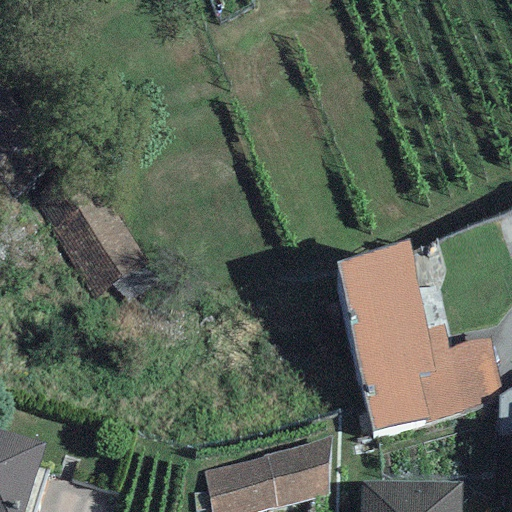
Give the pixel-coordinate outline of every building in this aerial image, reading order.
[(71,242),(88,305),(140,291),(123,228),(71,242)] [(408,256),(335,282),(376,433),(506,399),(491,342),(447,353),(441,333),(425,337),(408,256)] [(330,441),(202,471),(211,511),(273,511),(326,499),(330,441)] [(0,511),(27,511),(44,456),(0,442),(0,511)] [(463,511),(464,496),(363,492),(361,511),(463,511)]
